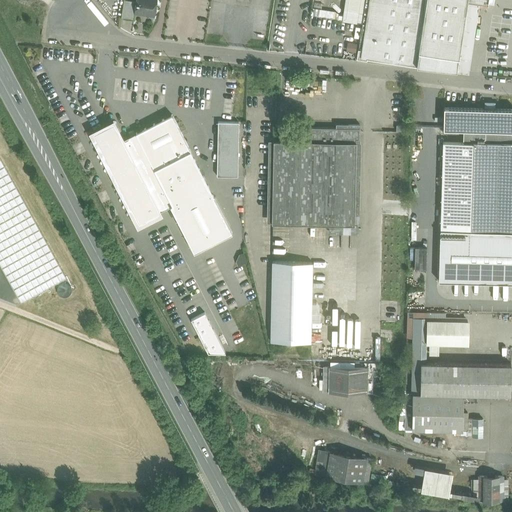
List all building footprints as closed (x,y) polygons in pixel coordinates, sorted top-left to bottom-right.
[(136,1),(130,0),(124,0),(121,17),(133,19),(134,12),(136,1)] [(156,0),(136,0),(136,1),(134,12),(154,15),(156,0)] [(375,0),(367,58),(417,66),(456,70),(458,58),(459,58),(467,0),(494,4),(494,0),(375,0)] [(485,108),(444,107),(443,129),(463,129),(463,142),(473,142),(511,142),(511,108),(495,108),(495,105),(485,105),(485,108)] [(172,114),(134,133),(171,206),(195,251),(232,232),(172,114)] [(139,222),(159,211),(123,139),(112,119),(92,130),(139,222)] [(238,122),(218,121),(217,175),(237,175),(238,122)] [(348,128),(305,127),(305,141),(356,142),(360,142),(360,124),(348,124),(348,128)] [(171,206),(134,133),(123,139),(159,211),(171,206)] [(305,141),(274,140),(274,141),(272,223),(354,224),(356,142),(305,141)] [(463,142),(443,142),(440,230),(470,231),(473,142),(463,142)] [(511,142),(473,142),(470,231),(511,231),(511,142)] [(0,157),(0,263),(21,302),(66,277),(0,157)] [(440,230),(439,281),(511,282),(511,231),(470,231),(440,230)] [(427,247),(415,247),(414,268),(426,269),(427,247)] [(313,263),(272,261),(270,341),(311,343),(313,263)] [(205,312),(191,319),(208,352),(225,353),(205,312)] [(427,317),(413,317),(412,352),(421,352),(421,362),(426,363),(426,342),(427,319),(427,317)] [(447,320),(427,319),(426,342),(447,343),(447,320)] [(468,320),(447,320),(447,343),(467,343),(468,320)] [(421,352),(412,352),(411,392),(411,393),(413,393),(420,393),(421,362),(421,352)] [(426,363),(421,362),(420,393),(463,394),(476,394),(510,395),(511,364),(468,363),(426,363)] [(325,365),(325,391),(368,392),(369,366),(325,365)] [(411,392),(406,392),(405,429),(413,429),(413,393),(411,393),(411,392)] [(420,393),(413,393),(413,429),(463,430),(463,401),(463,394),(420,393)] [(366,459),(329,454),(324,479),(361,485),(366,459)] [(452,473),(423,470),(421,494),(449,497),(452,473)] [(498,476),(481,476),(481,504),(499,505),(498,476)]
